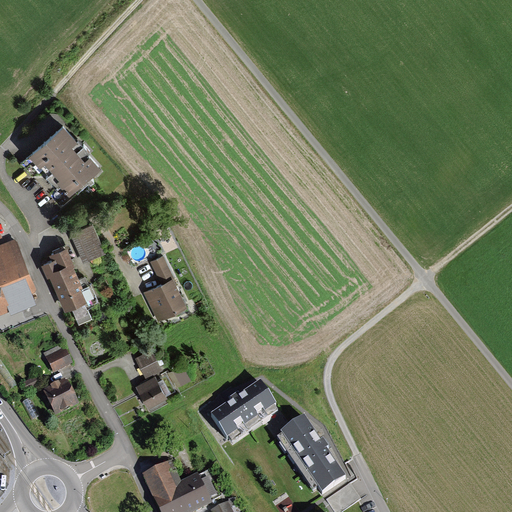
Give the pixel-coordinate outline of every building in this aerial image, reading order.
[(103,167),(65,125),(31,155),(42,167),(44,166),(51,174),(54,171),(63,180),(61,182),(64,186),(56,194),(64,203),(103,167)] [(93,224),(72,234),(85,263),(106,254),(93,224)] [(36,289),(17,242),(13,240),(0,245),(0,314),(9,312),(10,314),(36,304),(32,293),(34,292),(36,289)] [(52,262),(42,266),(48,279),(50,278),(65,312),(72,309),(79,325),(93,318),(89,309),(100,304),(91,286),(82,290),(73,269),(76,268),(72,260),(76,258),(71,247),(67,245),(52,251),(54,255),(49,257),(52,262)] [(161,284),(145,292),(159,322),(187,308),(176,285),(178,284),(164,257),(151,263),(161,284)] [(63,343),(44,353),(54,372),(73,362),(63,343)] [(136,360),(146,380),(162,372),(152,352),(136,360)] [(181,365),(168,373),(177,388),(190,380),(181,365)] [(35,376),(23,382),(27,390),(39,384),(35,376)] [(79,402),(66,376),(42,388),(55,414),(79,402)] [(156,377),(136,388),(148,410),(168,399),(156,377)] [(278,406),(262,382),(239,398),(237,395),(232,399),(233,401),(211,416),(228,440),(278,406)] [(319,442),(303,418),(281,433),(322,494),(345,479),(326,451),(328,450),(322,440),(319,442)] [(173,459),(143,473),(163,511),(190,511),(211,501),(210,499),(220,494),(208,470),(199,475),(198,474),(182,480),(173,459)] [(350,484),(327,500),(335,511),(342,511),(361,499),(350,484)] [(212,509),(213,511),(233,511),(228,501),(212,509)]
